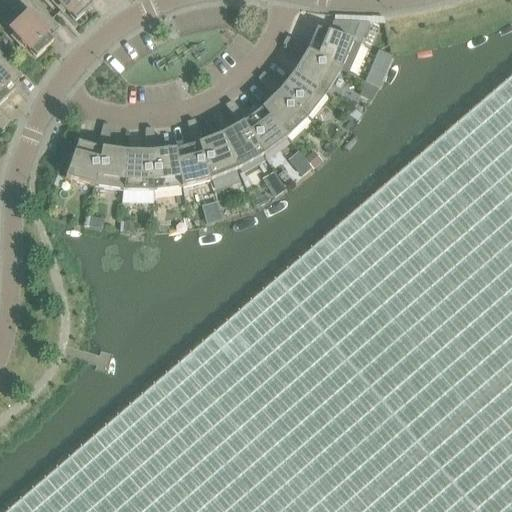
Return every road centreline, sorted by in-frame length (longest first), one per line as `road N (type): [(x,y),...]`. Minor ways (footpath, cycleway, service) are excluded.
road 1 (residential): [(59,97),(101,117),(184,117),(245,84),(282,29),(289,0)]
road 2 (residential): [(59,97),(128,26),(176,1)]
road 3 (residential): [(7,320),(14,180)]
